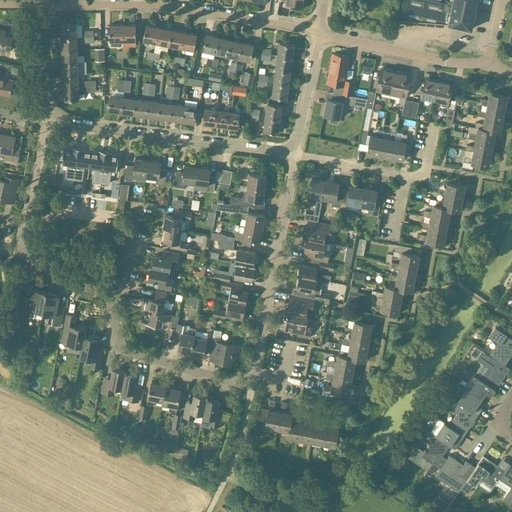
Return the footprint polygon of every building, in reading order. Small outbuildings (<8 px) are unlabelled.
[(286,0),(286,4),(304,8),(305,0),(286,0)] [(402,0),(399,19),(445,23),(448,24),(472,29),(478,0),(453,0),(452,5),(440,2),(440,0),(402,0)] [(62,37),(77,37),(77,25),(61,25),(62,37)] [(122,41),(122,25),(110,25),(110,41),(122,41)] [(136,46),(136,41),(136,25),(122,25),(122,41),(123,50),(129,50),(129,46),(136,46)] [(155,43),(158,27),(146,25),(143,41),(155,43)] [(171,30),(158,27),(155,43),(168,46),(171,30)] [(171,30),(168,46),(181,48),(184,32),(171,30)] [(197,34),(184,32),(181,48),(194,50),(197,34)] [(0,52),(5,53),(6,50),(10,51),(12,38),(0,34),(0,52)] [(216,53),(219,38),(206,35),(203,50),(216,53)] [(77,49),(77,37),(62,37),(62,50),(77,49)] [(219,38),(216,53),(226,56),(230,41),(219,38)] [(241,43),(230,41),(226,56),(238,58),(241,43)] [(241,43),(238,58),(250,61),(254,45),(241,42),(241,43)] [(278,56),(292,58),(294,44),(280,42),(278,56)] [(105,60),(105,47),(95,47),(95,60),(105,60)] [(262,48),(261,60),(270,61),(272,49),(262,48)] [(78,56),(77,49),(62,50),(62,63),(78,62),(83,62),(95,62),(95,55),(78,56)] [(332,54),(329,68),(346,71),(349,56),(332,54)] [(213,67),(215,58),(208,56),(206,65),(213,67)] [(278,56),(276,69),(290,71),(292,58),(278,56)] [(78,62),(62,63),(63,75),(78,74),(78,62)] [(235,72),(237,63),(231,62),(228,76),(233,77),(235,72)] [(372,76),(373,65),(364,64),(363,76),(372,76)] [(346,71),(329,68),(327,84),(334,85),(333,93),(334,93),(351,96),(354,82),(344,80),(346,71)] [(276,69),(274,82),(289,84),(290,71),(276,69)] [(390,94),(395,72),(381,69),(376,91),(390,94)] [(242,71),(240,82),(252,85),(255,74),(242,71)] [(410,75),(395,72),(390,94),(405,97),(410,75)] [(78,74),(63,75),(63,87),(79,87),(84,86),(84,87),(96,86),(95,80),(78,80),(78,74)] [(0,92),(1,92),(0,95),(9,97),(13,80),(0,77),(0,92)] [(187,84),(203,86),(204,79),(188,77),(187,84)] [(425,79),(421,97),(420,100),(424,101),(425,98),(434,100),(438,81),(425,79)] [(438,81),(434,100),(444,102),(443,106),(447,106),(448,103),(452,84),(438,81)] [(141,82),(140,91),(143,91),(142,94),(148,95),(150,83),(141,82)] [(289,84),(274,82),(273,96),(287,98),(289,84)] [(173,98),(175,86),(168,85),(166,97),(173,98)] [(96,86),(84,87),(84,92),(95,92),(95,98),(103,98),(102,87),(96,87),(96,86)] [(79,99),(79,87),(63,87),(64,100),(79,99)] [(367,99),(366,107),(373,108),(376,93),(369,91),(367,99)] [(479,103),(487,104),(504,108),(505,101),(509,102),(510,96),(489,92),(488,99),(480,98),(479,103)] [(334,93),(333,100),(326,99),(323,114),(331,116),(329,122),(338,124),(339,117),(342,102),(366,107),(367,99),(351,96),(334,93)] [(121,113),(123,98),(111,96),(109,111),(121,113)] [(135,99),(123,98),(121,113),(133,114),(135,99)] [(135,99),(133,114),(145,116),(147,101),(135,99)] [(408,116),(412,100),(405,99),(401,115),(408,116)] [(419,102),(412,100),(408,116),(416,118),(419,102)] [(147,101),(145,116),(157,118),(159,103),(147,101)] [(159,103),(157,118),(170,120),(172,104),(159,103)] [(266,117),(280,118),(281,105),(267,103),(266,117)] [(184,106),(172,104),(170,120),(182,121),(184,106)] [(478,110),(477,111),(469,110),(468,114),(484,117),(502,119),(503,113),(507,113),(508,108),(504,108),(487,104),(485,111),(478,110)] [(197,108),(184,106),(182,121),(195,123),(197,108)] [(451,125),(455,110),(448,108),(444,124),(451,125)] [(214,126),(217,111),(204,109),(202,124),(214,126)] [(229,112),(217,111),(214,126),(226,127),(229,112)] [(229,112),(226,127),(239,129),(241,114),(229,112)] [(280,118),(266,117),(264,130),(278,132),(280,118)] [(502,119),(484,117),(483,123),(475,121),(474,126),(477,127),(498,131),(499,131),(501,124),(505,125),(506,120),(502,119)] [(498,131),(477,127),(476,134),(468,132),(468,137),(475,139),(492,142),(493,135),(497,136),(498,131)] [(366,145),(369,129),(362,128),(359,143),(366,145)] [(377,138),(370,136),(366,157),(371,158),(372,154),(378,155),(383,138),(384,131),(379,130),(377,138)] [(394,141),(390,158),(389,161),(395,162),(396,159),(403,160),(404,153),(409,154),(413,132),(407,131),(406,135),(403,134),(401,142),(394,141)] [(383,138),(378,155),(378,159),(383,160),(384,156),(390,158),(394,141),(396,133),(391,132),(389,140),(383,138)] [(0,151),(6,152),(4,161),(16,164),(19,150),(13,149),(15,137),(0,133),(0,151)] [(492,142),(475,139),(474,146),(466,144),(465,149),(473,150),(490,154),(491,147),(495,148),(496,143),(492,142)] [(73,179),(77,148),(72,147),(71,150),(63,149),(61,164),(67,165),(65,178),(73,179)] [(89,168),(91,152),(83,151),(83,148),(77,148),(73,179),(81,181),(83,167),(89,168)] [(490,154),(473,150),(472,157),(464,156),(463,161),(488,165),(489,159),(493,160),(494,154),(490,154)] [(94,169),(92,182),(100,183),(105,151),(99,151),(99,153),(91,152),(89,168),(94,169)] [(105,151),(100,183),(109,184),(110,171),(116,172),(118,156),(110,155),(111,152),(105,151)] [(134,167),(127,166),(125,179),(132,180),(133,175),(146,177),(148,160),(135,159),(134,167)] [(148,160),(146,177),(158,179),(158,184),(165,185),(166,171),(160,170),(161,162),(148,160)] [(176,172),(174,186),(186,188),(186,182),(195,184),(197,167),(184,165),(183,173),(176,172)] [(210,169),(197,167),(195,184),(203,185),(203,190),(214,192),(216,177),(209,177),(210,169)] [(220,182),(230,184),(232,171),(222,170),(220,182)] [(247,186),(264,189),(266,176),(249,173),(247,186)] [(0,180),(0,199),(13,202),(17,179),(10,178),(9,182),(0,180)] [(319,198),(318,201),(316,202),(313,214),(305,213),(304,219),(318,222),(321,204),(323,198),(326,181),(312,178),(309,196),(319,198)] [(339,183),(326,181),(323,198),(332,200),(331,206),(340,208),(344,189),(338,188),(339,183)] [(437,193),(444,195),(462,198),(463,191),(467,192),(468,187),(446,183),(445,190),(438,189),(437,193)] [(349,190),(344,189),(340,208),(349,209),(350,203),(360,205),(363,188),(350,185),(349,190)] [(246,198),(237,197),(231,196),(230,204),(236,205),(244,206),(252,207),(253,200),(263,201),(264,189),(247,186),(246,198)] [(363,188),(360,205),(370,207),(369,213),(378,215),(382,196),(376,195),(377,190),(363,188)] [(436,200),(430,199),(429,203),(453,209),(459,210),(461,203),(465,204),(466,199),(462,198),(444,195),(443,201),(436,200)] [(123,213),(125,201),(118,200),(116,212),(123,213)] [(236,205),(230,204),(217,203),(216,210),(239,212),(238,217),(246,219),(245,227),(261,230),(264,215),(244,211),(244,206),(236,205)] [(429,204),(432,204),(431,211),(423,210),(422,215),(430,216),(447,219),(449,213),(452,214),(453,209),(429,203),(429,204)] [(164,228),(180,230),(182,218),(190,219),(191,211),(177,209),(175,216),(164,214),(162,227),(164,228)] [(207,224),(215,225),(217,210),(209,209),(207,224)] [(451,220),(447,219),(430,216),(428,223),(421,222),(420,227),(428,228),(445,232),(446,225),(450,226),(451,220)] [(307,239),(323,242),(325,234),(331,235),(333,224),(319,222),(318,228),(307,226),(304,239),(307,239)] [(261,230),(245,227),(244,234),(236,232),(234,239),(259,244),(261,230)] [(182,231),(180,230),(164,228),(162,240),(172,241),(171,248),(186,250),(187,244),(179,243),(182,231)] [(449,232),(445,232),(428,228),(426,235),(419,233),(418,238),(443,243),(444,237),(448,237),(449,232)] [(224,242),(234,244),(234,243),(235,237),(226,235),(226,234),(212,232),(211,238),(224,241),(224,242)] [(362,254),(367,239),(361,237),(357,252),(362,254)] [(307,239),(304,252),(316,254),(315,259),(318,260),(320,260),(327,262),(329,252),(323,251),(325,243),(323,242),(307,239)] [(234,244),(224,242),(220,241),(219,247),(233,249),(234,244)] [(252,266),(255,253),(237,249),(234,263),(236,263),(252,266)] [(399,263),(416,267),(420,268),(421,262),(417,262),(418,254),(394,250),(393,255),(400,256),(399,263)] [(152,268),(167,270),(169,271),(170,263),(178,265),(179,258),(178,258),(179,254),(166,252),(165,257),(154,255),(152,268)] [(318,260),(317,267),(333,270),(334,264),(334,263),(327,262),(320,260),(318,260)] [(416,267),(399,263),(391,262),(390,267),(398,268),(397,275),(416,280),(418,280),(419,274),(415,274),(416,267)] [(236,263),(237,264),(234,277),(251,280),(254,267),(252,266),(236,263)] [(317,267),(307,265),(300,264),(297,275),(299,276),(323,280),(324,274),(316,273),(317,267)] [(167,270),(152,268),(149,267),(147,279),(158,281),(157,287),(170,289),(170,286),(172,286),(173,279),(166,277),(167,270)] [(215,271),(213,278),(229,281),(231,274),(215,271)] [(353,271),(353,279),(366,279),(366,271),(353,271)] [(416,280),(397,275),(389,273),(388,279),(396,280),(394,287),(405,290),(405,289),(415,291),(416,286),(412,286),(414,279),(416,280)] [(323,280),(299,276),(297,288),(314,291),(315,284),(322,286),(323,280)] [(229,281),(213,278),(213,279),(220,280),(219,287),(225,288),(226,288),(226,289),(230,290),(228,300),(244,304),(247,292),(241,291),(242,285),(229,282),(229,281)] [(405,290),(394,287),(385,285),(383,292),(375,290),(374,295),(382,297),(403,301),(403,300),(399,300),(400,293),(404,294),(405,290)] [(42,311),(45,294),(46,292),(33,289),(31,301),(24,300),(21,314),(33,317),(35,310),(42,311)] [(156,290),(154,300),(144,298),(141,310),(143,311),(143,310),(169,315),(170,310),(163,309),(164,302),(166,292),(156,290)] [(316,292),(315,298),(329,301),(330,294),(316,292)] [(45,294),(42,311),(41,313),(49,315),(47,322),(60,325),(63,310),(56,308),(58,297),(45,294)] [(186,302),(197,304),(198,297),(188,295),(186,302)] [(305,316),(305,315),(306,307),(312,308),(314,298),(302,296),(301,302),(289,300),(286,312),(288,313),(288,312),(305,316)] [(403,301),(382,297),(381,303),(373,302),(372,307),(397,312),(398,305),(402,306),(403,301)] [(225,312),(221,311),(213,309),(212,316),(220,317),(235,320),(237,314),(242,315),(244,304),(228,300),(225,312)] [(143,310),(143,311),(141,322),(161,326),(163,319),(170,320),(168,328),(166,338),(173,339),(178,316),(171,314),(171,315),(169,315),(143,310)] [(288,312),(288,313),(286,325),(298,328),(297,334),(309,336),(311,325),(305,324),(307,316),(305,315),(305,316),(288,312)] [(82,346),(83,336),(85,328),(73,326),(75,316),(67,314),(62,337),(69,339),(68,343),(81,346),(82,346)] [(179,316),(178,316),(173,339),(180,340),(178,349),(190,352),(191,352),(195,328),(189,327),(188,334),(181,333),(183,325),(177,324),(179,316)] [(0,328),(1,329),(0,329),(0,331),(4,336),(6,334),(8,336),(16,328),(5,318),(0,323),(0,328)] [(375,324),(371,323),(353,320),(352,328),(344,326),(343,332),(350,333),(368,335),(370,328),(374,329),(375,324)] [(497,328),(506,334),(509,330),(499,324),(497,328)] [(485,345),(482,350),(481,350),(504,365),(511,352),(511,339),(506,335),(506,334),(495,326),(488,336),(497,342),(492,350),(485,345)] [(191,352),(190,352),(189,354),(202,357),(204,348),(210,349),(213,333),(195,330),(196,328),(195,328),(191,352)] [(213,333),(210,349),(208,360),(230,364),(234,346),(220,343),(222,331),(214,329),(213,333)] [(368,335),(350,333),(349,340),(342,338),(341,343),(348,345),(370,348),(366,347),(367,340),(371,341),(372,336),(368,335)] [(82,346),(81,346),(79,356),(91,359),(89,367),(98,369),(101,355),(94,353),(97,339),(83,336),(82,346)] [(370,348),(348,345),(347,352),(340,350),(339,354),(358,358),(364,359),(365,352),(369,353),(370,348)] [(481,350),(481,351),(477,348),(474,353),(478,355),(476,359),(487,366),(479,379),(483,381),(495,390),(509,368),(504,365),(481,350)] [(358,358),(339,354),(336,354),(335,361),(328,360),(327,365),(334,366),(355,370),(355,369),(352,369),(353,362),(357,363),(358,358)] [(355,370),(334,366),(332,373),(325,372),(324,377),(332,378),(353,382),(353,381),(349,381),(351,374),(354,374),(355,370)] [(121,389),(124,373),(124,371),(112,369),(110,381),(104,380),(102,392),(109,393),(110,387),(121,389)] [(124,373),(121,389),(121,391),(132,393),(130,400),(138,401),(140,389),(134,388),(136,375),(124,373)] [(483,381),(479,379),(473,374),(464,388),(466,389),(481,399),(486,392),(491,396),(495,390),(483,381)] [(353,382),(332,378),(330,385),(323,384),(322,388),(347,393),(348,386),(352,387),(353,382)] [(162,401),(165,387),(166,384),(151,382),(147,404),(154,405),(155,400),(162,401)] [(165,387),(162,401),(162,404),(169,406),(169,410),(176,412),(180,390),(165,387)] [(466,389),(458,401),(457,402),(478,415),(482,408),(477,405),(481,399),(466,389)] [(205,399),(206,399),(206,397),(193,394),(191,405),(185,404),(183,417),(194,419),(194,421),(201,423),(202,416),(205,399)] [(457,402),(458,401),(447,394),(441,403),(456,413),(448,425),(447,425),(459,433),(458,433),(463,436),(478,415),(457,402)] [(218,401),(206,399),(205,399),(202,416),(210,417),(208,424),(219,426),(222,413),(216,412),(218,401)] [(270,399),(268,408),(259,407),(258,418),(266,419),(265,426),(276,428),(280,411),(273,410),(275,400),(270,399)] [(280,411),(276,428),(288,431),(291,413),(285,412),(287,402),(282,401),(280,411)] [(140,406),(139,413),(138,417),(139,418),(139,421),(145,422),(145,419),(146,419),(148,406),(140,404),(140,406)] [(291,413),(288,431),(287,437),(299,439),(302,421),(295,420),(297,410),(292,409),(291,413)] [(302,421),(299,439),(311,441),(314,423),(307,422),(309,412),(303,411),(302,421)] [(174,413),(172,428),(171,434),(177,435),(178,429),(179,429),(181,414),(174,413)] [(315,413),(314,423),(311,441),(323,443),(325,425),(319,424),(321,414),(315,413)] [(325,425),(323,443),(334,445),(338,427),(331,426),(333,416),(327,415),(325,425)] [(443,422),(435,435),(449,445),(450,446),(458,433),(459,433),(447,425),(448,425),(443,422)] [(425,449),(426,449),(421,456),(431,462),(431,463),(440,469),(445,461),(440,458),(449,445),(435,435),(425,449)] [(188,450),(175,448),(174,455),(180,456),(180,457),(176,456),(175,458),(185,459),(185,457),(187,457),(188,450)] [(445,461),(440,469),(439,469),(435,476),(459,492),(462,487),(475,467),(466,460),(463,464),(449,455),(445,461)] [(483,455),(475,467),(462,487),(467,490),(471,484),(475,486),(481,476),(494,485),(498,478),(504,470),(483,455)] [(504,470),(498,478),(510,487),(502,499),(511,505),(511,503),(511,465),(508,463),(504,470)]
